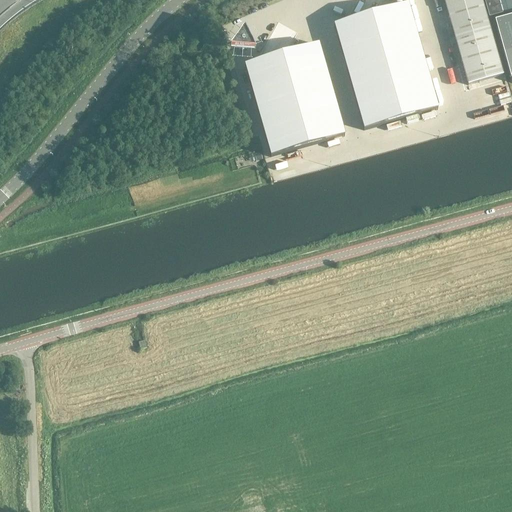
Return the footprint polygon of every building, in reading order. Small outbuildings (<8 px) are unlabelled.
[(442,0),(467,86),(503,76),(481,0),(442,0)] [(483,0),(489,18),(503,14),(498,0),(483,0)] [(437,110),(407,6),(374,15),(358,20),(345,24),(334,27),(363,131),(437,110)] [(511,16),(494,21),(511,84),(511,16)] [(344,137),(318,46),(285,55),(269,60),(255,64),(244,67),(270,158),(344,137)] [(145,341),(139,342),(141,350),(147,349),(145,341)]
